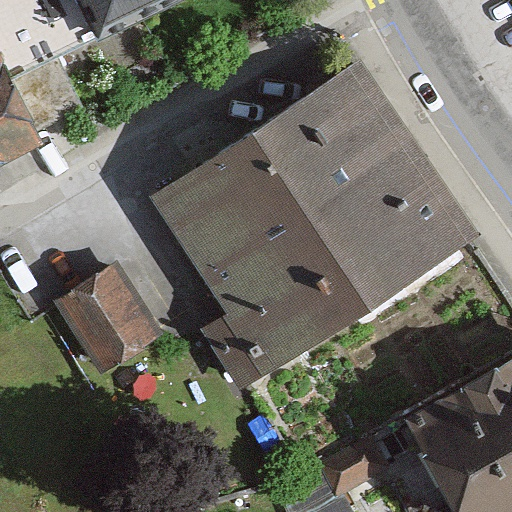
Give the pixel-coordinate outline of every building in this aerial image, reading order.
[(92,0),(102,19),(139,0),(92,0)] [(0,136),(36,118),(0,48),(0,136)] [(368,69),(158,209),(232,320),(209,336),(253,402),(486,246),(368,69)] [(165,342),(119,273),(58,312),(103,382),(165,342)] [(508,511),(511,510),(511,347),(420,405),(486,511),(508,511)]
